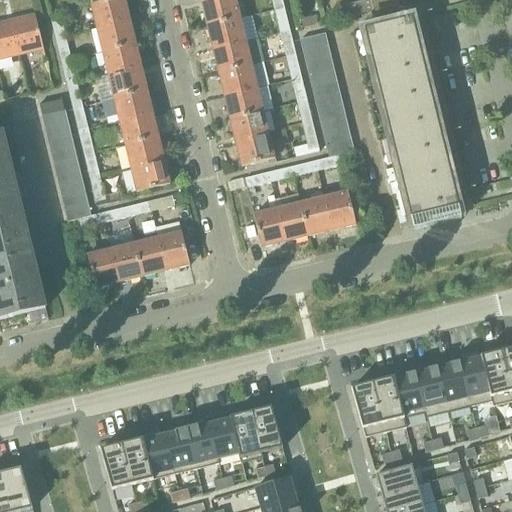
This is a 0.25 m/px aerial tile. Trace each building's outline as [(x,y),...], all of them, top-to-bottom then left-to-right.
[(117,0),(91,6),(97,30),(130,22),(124,0),(117,0)] [(207,28),(241,20),(235,0),(219,0),(201,4),(203,12),(207,28)] [(272,0),(275,11),(284,9),(282,0),(272,0)] [(397,8),(395,0),(369,0),(369,1),(372,13),(397,8)] [(359,3),(362,16),(372,13),(369,1),(359,3)] [(275,11),(281,34),(290,32),(284,9),(275,11)] [(65,38),(60,15),(50,18),(56,40),(65,38)] [(302,29),(318,25),(316,16),(299,21),(302,29)] [(35,17),(11,23),(20,57),(44,51),(35,17)] [(211,44),(213,51),(246,43),(241,20),(207,28),(211,44)] [(461,221),(412,20),(364,32),(413,232),(461,221)] [(102,54),(136,45),(130,22),(97,30),(102,54)] [(0,61),(20,57),(11,23),(0,25),(0,61)] [(281,34),(286,58),(296,56),(290,32),(281,34)] [(300,43),(303,55),(328,49),(325,37),(300,43)] [(71,61),(65,38),(56,40),(61,64),(71,61)] [(218,74),(252,66),(246,43),(213,51),(214,58),(218,74)] [(102,54),(108,77),(141,69),(136,45),(102,54)] [(331,61),(328,49),(303,55),(306,67),(331,61)] [(286,58),(292,81),(302,79),(296,56),(286,58)] [(71,61),(61,64),(67,87),(77,85),(71,61)] [(306,67),(309,78),(334,72),(331,61),(306,67)] [(222,90),(224,98),(258,90),(268,87),(262,64),(252,66),(218,74),(222,90)] [(114,101),(147,92),(141,69),(108,77),(114,101)] [(337,84),(334,72),(309,78),(312,90),(337,84)] [(292,81),(298,105),(307,102),(302,79),(292,81)] [(340,96),(337,84),(312,90),(315,102),(340,96)] [(83,108),(77,85),(67,87),(73,111),(83,108)] [(230,121),(263,113),(258,90),(224,98),(226,105),(230,121)] [(114,101),(120,124),(153,116),(147,92),(114,101)] [(343,107),(340,96),(315,102),(318,114),(343,107)] [(39,106),(42,118),(65,112),(62,100),(39,106)] [(298,105),(304,128),(313,126),(307,102),(298,105)] [(346,119),(343,107),(318,114),(321,125),(346,119)] [(83,108),(73,111),(78,134),(88,132),(83,108)] [(42,118),(45,130),(67,124),(65,112),(42,118)] [(234,138),(235,145),(269,136),(263,113),(230,121),(234,138)] [(125,148),(159,140),(153,116),(120,124),(125,148)] [(321,125),(324,137),(348,131),(346,119),(321,125)] [(48,141),(70,136),(67,124),(45,130),(48,141)] [(319,149),(313,126),(304,128),(309,152),(319,149)] [(351,142),(348,131),(324,137),(327,149),(351,142)] [(94,155),(88,132),(78,134),(84,158),(94,155)] [(0,197),(17,194),(4,142),(3,136),(0,136),(0,197)] [(48,141),(51,153),(73,148),(70,136),(48,141)] [(275,161),(269,136),(235,145),(241,169),(275,161)] [(125,148),(131,171),(164,163),(159,140),(125,148)] [(327,149),(329,160),(338,158),(354,154),(351,142),(327,149)] [(53,165),(76,159),(73,148),(51,153),(53,165)] [(94,155),(84,158),(90,181),(100,179),(94,155)] [(329,160),(315,164),(318,173),(340,168),(338,158),(329,160)] [(53,165),(56,177),(79,171),(76,159),(53,165)] [(170,187),(164,163),(131,171),(137,195),(170,187)] [(294,179),(318,173),(315,164),(292,169),(294,179)] [(270,185),(294,179),(292,169),(268,175),(270,185)] [(56,177),(59,188),(82,183),(79,171),(56,177)] [(270,185),(268,175),(245,181),(248,190),(270,185)] [(105,201),(100,179),(90,181),(95,204),(105,201)] [(243,179),(228,184),(230,193),(245,188),(243,179)] [(62,200),(85,195),(82,183),(59,188),(62,200)] [(0,197),(0,259),(31,252),(17,194),(0,197)] [(325,234),(332,233),(324,199),(323,200),(322,194),(310,197),(311,203),(300,205),(308,238),(325,234)] [(348,194),(324,199),(332,233),(356,227),(348,194)] [(62,200),(65,212),(88,206),(85,195),(62,200)] [(274,197),(268,199),(270,209),(276,208),(274,197)] [(171,198),(149,204),(152,215),(174,209),(171,198)] [(128,220),(152,215),(149,204),(125,210),(128,220)] [(285,244),(308,238),(300,205),(277,211),(285,244)] [(79,221),(91,218),(88,206),(65,212),(68,224),(79,221)] [(104,226),(128,220),(125,210),(102,215),(104,226)] [(261,250),(285,244),(277,211),(253,217),(261,250)] [(102,215),(91,218),(79,221),(82,232),(104,226),(102,215)] [(158,240),(166,273),(190,267),(179,224),(155,230),(158,240)] [(142,279),(166,273),(158,240),(134,246),(142,279)] [(142,279),(134,246),(111,252),(119,285),(142,279)] [(31,252),(0,259),(0,321),(45,310),(31,252)] [(95,291),(119,285),(111,252),(87,258),(95,291)] [(511,350),(501,353),(511,394),(511,393),(511,350)] [(501,353),(482,358),(493,404),(492,404),(493,408),(511,403),(511,393),(511,394),(501,353)] [(482,358),(459,363),(471,409),(492,404),(493,404),(482,358)] [(459,363),(437,369),(448,414),(471,409),(459,363)] [(437,369),(415,374),(425,415),(424,415),(425,420),(448,414),(437,369)] [(415,374),(393,379),(403,421),(404,420),(424,415),(425,415),(415,374)] [(393,379),(373,384),(385,435),(406,430),(404,420),(403,421),(393,379)] [(373,384),(351,390),(365,440),(385,435),(373,384)] [(271,409),(250,414),(260,455),(262,455),(283,450),(271,409)] [(250,414),(231,419),(240,456),(239,456),(241,465),(263,460),(262,455),(260,455),(250,414)] [(231,419),(208,425),(217,461),(219,461),(239,456),(240,456),(231,419)] [(208,425),(186,430),(196,471),(220,465),(219,461),(217,461),(208,425)] [(485,427),(476,430),(479,440),(488,437),(485,427)] [(186,430),(164,435),(174,477),(196,471),(186,430)] [(476,430),(467,432),(470,442),(479,440),(476,430)] [(164,435),(142,441),(152,482),(174,477),(164,435)] [(441,440),(432,442),(435,452),(444,450),(441,440)] [(142,441),(122,446),(132,487),(152,482),(142,441)] [(432,442),(423,445),(426,455),(435,452),(432,442)] [(122,446),(100,451),(112,492),(132,487),(122,446)] [(464,452),(467,461),(477,458),(474,449),(464,452)] [(399,451),(390,454),(393,464),(402,461),(399,451)] [(390,454),(381,457),(384,467),(393,464),(390,454)] [(457,454),(447,457),(449,466),(459,463),(457,454)] [(273,466),(264,468),(267,478),(276,476),(273,466)] [(382,497),(418,487),(412,466),(376,477),(382,497)] [(264,468),(255,471),(258,481),(267,478),(264,468)] [(21,471),(0,475),(8,511),(29,511),(32,511),(21,471)] [(8,511),(0,475),(0,511),(8,511)] [(231,478),(222,480),(225,490),(234,488),(231,478)] [(261,510),(297,500),(291,479),(255,489),(261,510)] [(222,480),(213,483),(216,493),(225,490),(222,480)] [(473,483),(475,492),(485,489),(483,480),(473,483)] [(455,488),(458,497),(468,494),(465,485),(455,488)] [(404,511),(423,507),(418,487),(382,497),(385,511),(404,511)] [(475,492),(478,501),(488,498),(485,489),(475,492)] [(188,490),(179,493),(181,503),(190,500),(188,490)] [(179,493),(169,495),(172,505),(181,503),(179,493)] [(471,503),(468,494),(458,497),(461,506),(471,503)] [(300,511),(297,500),(261,510),(261,511),(300,511)] [(146,502),(137,504),(139,511),(147,511),(149,511),(146,502)]
